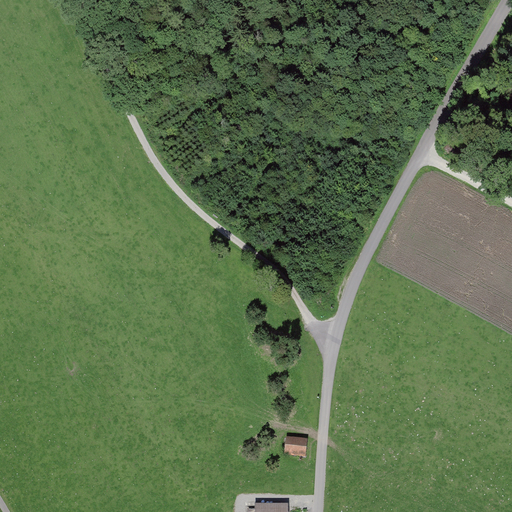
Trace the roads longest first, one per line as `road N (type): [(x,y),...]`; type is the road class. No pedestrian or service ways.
road 1 (unclassified): [(320,511),(334,338),(355,278),(509,0)]
road 2 (track): [(334,338),(278,271),(163,173),(74,0)]
